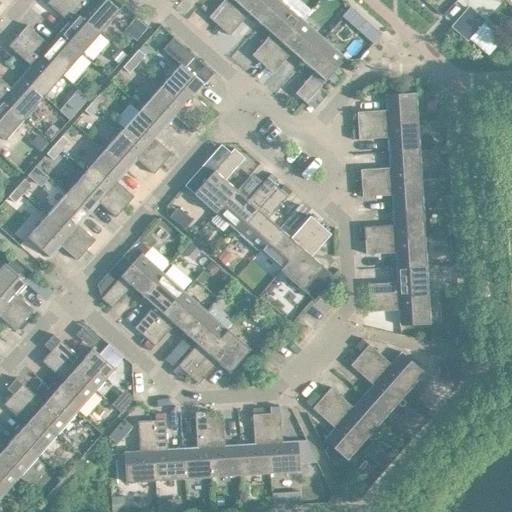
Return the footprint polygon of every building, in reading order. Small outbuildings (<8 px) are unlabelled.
[(49,0),(70,18),(60,29),(83,50),(102,28),(70,0),(49,0)] [(70,0),(102,28),(122,6),(115,0),(70,0)] [(221,0),(210,13),(220,22),(239,0),(221,0)] [(250,9),(261,19),(278,0),(239,0),(220,22),(231,31),(250,9)] [(253,51),(263,60),(303,15),(286,0),(278,0),(261,19),(272,29),(253,51)] [(456,19),(454,21),(470,36),(485,19),(487,17),(470,2),(456,19)] [(351,4),(344,12),(351,18),(359,10),(351,4)] [(137,13),(126,26),(138,36),(149,24),(137,13)] [(293,47),(304,57),(325,34),(303,15),(263,60),(274,69),(293,47)] [(485,19),(470,36),(489,51),(504,36),(485,19)] [(28,21),(19,31),(64,71),(83,50),(60,29),(50,40),(28,21)] [(375,24),(368,33),(375,39),(382,31),(375,24)] [(32,61),(22,72),(45,93),(64,71),(19,31),(10,42),(32,61)] [(325,34),(304,57),(315,67),(296,89),(307,99),(347,54),(325,34)] [(120,45),(112,53),(119,59),(126,50),(120,45)] [(140,45),(132,54),(139,60),(146,51),(140,45)] [(139,60),(132,54),(124,63),(131,69),(139,60)] [(182,59),(163,81),(202,117),(212,106),(195,91),(205,80),(182,59)] [(0,72),(0,91),(26,114),(45,93),(22,72),(12,83),(0,72)] [(163,81),(144,103),(167,123),(177,112),(193,127),(202,117),(163,81)] [(79,85),(70,96),(80,105),(89,95),(79,85)] [(101,88),(94,97),(100,103),(108,94),(101,88)] [(358,108),(359,121),(419,118),(417,88),(386,90),(387,106),(358,108)] [(26,114),(0,91),(0,130),(6,136),(26,114)] [(100,103),(94,97),(86,106),(92,112),(100,103)] [(144,103),(124,124),(164,159),(173,149),(157,134),(167,123),(144,103)] [(389,133),(390,148),(421,146),(419,118),(359,121),(359,125),(360,135),(389,133)] [(54,120),(45,130),(51,135),(60,126),(54,120)] [(124,124),(105,146),(129,166),(139,155),(155,170),(164,159),(124,124)] [(63,131),(55,140),(62,146),(70,137),(63,131)] [(43,132),(34,142),(41,147),(49,137),(43,132)] [(62,146),(55,140),(47,149),(54,155),(62,146)] [(195,189),(217,209),(238,185),(227,175),(246,153),(235,144),(195,189)] [(105,146),(86,167),(126,203),(135,192),(119,178),(129,166),(105,146)] [(362,165),(362,179),(423,175),(421,146),(390,148),(391,163),(362,165)] [(37,162),(29,171),(42,182),(49,173),(37,162)] [(450,164),(440,164),(441,173),(450,173),(450,164)] [(86,167),(67,189),(90,210),(100,198),(117,213),(126,203),(86,167)] [(217,209),(239,228),(279,183),(275,179),(279,175),(272,169),(249,195),(238,185),(217,209)] [(25,174),(17,183),(24,189),(32,180),(25,174)] [(392,191),(393,206),(424,204),(423,175),(362,179),(363,193),(392,191)] [(239,228),(260,247),(281,224),(270,214),(293,188),(286,181),(282,185),(279,183),(239,228)] [(24,189),(17,183),(9,192),(16,198),(24,189)] [(67,189),(48,211),(88,246),(97,235),(80,221),(90,210),(67,189)] [(365,223),(366,236),(426,233),(424,204),(393,206),(394,221),(365,223)] [(88,246),(48,211),(29,233),(52,253),(62,242),(79,256),(88,246)] [(260,247),(282,266),(322,221),(312,212),(292,234),(281,224),(260,247)] [(322,221),(282,266),(315,295),(325,285),(313,275),(325,262),(313,252),(332,230),(322,221)] [(396,248),(397,263),(428,261),(426,233),(366,236),(367,250),(396,248)] [(191,238),(184,247),(194,256),(201,247),(191,238)] [(213,249),(217,253),(222,247),(218,243),(213,249)] [(225,246),(218,254),(226,261),(233,252),(225,246)] [(133,282),(144,292),(164,268),(142,249),(102,294),(113,304),(133,282)] [(213,258),(207,265),(214,271),(220,264),(213,258)] [(6,259),(0,265),(0,292),(26,316),(35,305),(19,291),(29,279),(6,259)] [(369,280),(370,294),(430,290),(428,261),(397,263),(398,278),(369,280)] [(136,323),(146,333),(186,287),(164,268),(144,292),(155,302),(136,323)] [(228,270),(223,276),(229,281),(234,275),(228,270)] [(176,320),(187,330),(208,306),(186,287),(146,333),(149,335),(156,341),(156,342),(176,320)] [(430,290),(370,294),(370,308),(400,306),(401,321),(432,319),(430,290)] [(0,292),(0,311),(0,312),(17,326),(26,316),(0,292)] [(179,362),(189,371),(229,325),(208,306),(187,330),(198,340),(179,362)] [(229,325),(189,371),(199,380),(219,358),(231,368),(251,345),(229,325)] [(55,330),(46,341),(52,346),(61,336),(55,330)] [(364,334),(357,342),(363,347),(370,340),(364,334)] [(149,335),(144,340),(151,347),(156,341),(149,335)] [(61,336),(52,346),(97,386),(117,364),(93,344),(83,355),(61,336)] [(363,347),(361,350),(406,390),(425,368),(402,348),(392,359),(370,340),(363,347)] [(65,376),(55,387),(78,408),(97,386),(52,346),(43,357),(65,376)] [(373,380),(364,391),(387,412),(406,390),(361,350),(352,361),(373,380)] [(461,357),(440,357),(441,375),(462,374),(461,357)] [(8,384),(14,390),(59,430),(78,408),(55,387),(45,399),(23,379),(20,383),(14,377),(8,384)] [(332,383),(323,394),(368,434),(387,412),(364,391),(354,402),(332,383)] [(27,419),(17,431),(40,451),(59,430),(14,390),(5,400),(27,419)] [(368,434),(323,394),(313,404),(335,423),(325,435),(348,456),(368,434)] [(198,443),(183,444),(185,475),(214,473),(210,413),(210,406),(196,407),(198,443)] [(272,409),(268,409),(271,470),(301,468),(300,460),(318,459),(307,436),(283,438),(281,408),(272,409)] [(256,439),(241,440),(243,471),(271,470),(268,409),(264,409),(254,410),(256,439)] [(224,412),(210,413),(214,473),(243,471),(241,440),(226,441),(224,412)] [(166,415),(153,416),(156,476),(185,475),(183,444),(168,445),(166,415)] [(156,476),(153,416),(139,417),(141,446),(125,447),(127,478),(156,476)] [(0,435),(0,454),(21,473),(40,451),(17,431),(7,442),(0,435)] [(21,473),(0,454),(0,493),(1,495),(21,473)] [(284,489),(274,489),(275,502),(284,501),(284,489)] [(126,492),(113,492),(114,510),(126,509),(126,492)] [(170,495),(158,496),(159,509),(171,508),(170,495)]
